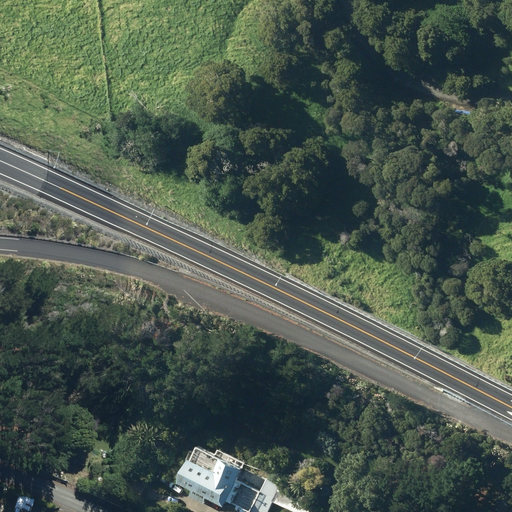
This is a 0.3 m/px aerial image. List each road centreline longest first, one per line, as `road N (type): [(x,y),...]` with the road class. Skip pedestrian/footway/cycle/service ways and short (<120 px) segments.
road 1 (primary): [(0,161),(511,407)]
road 2 (track): [(346,0),(406,85),(511,112)]
